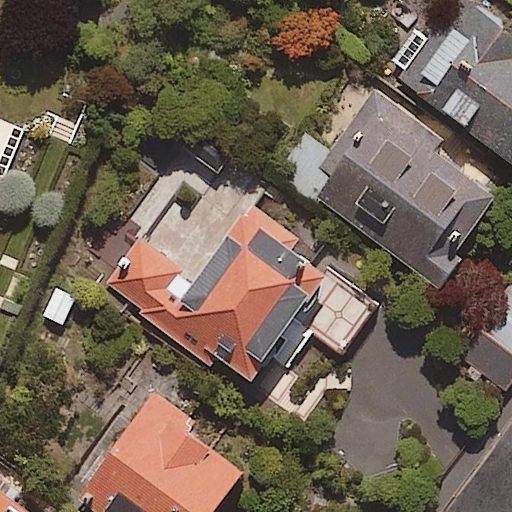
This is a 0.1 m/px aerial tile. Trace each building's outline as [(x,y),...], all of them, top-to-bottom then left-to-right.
[(343,17),(314,0),(309,0),(282,45),(315,64),(343,17)] [(511,27),(473,0),(458,0),(403,79),(511,156),(511,27)] [(451,142),(374,88),(332,149),(310,133),(281,174),(446,290),(467,260),(461,255),(502,197),(442,155),(451,142)] [(205,130),(189,150),(220,175),(236,155),(205,130)] [(230,243),(177,201),(111,287),(212,366),(221,355),(257,383),(303,325),(342,355),(378,309),(254,212),(230,243)] [(511,384),(511,285),(458,354),(506,392),(511,384)] [(207,430),(158,394),(82,499),(100,511),(225,511),(252,476),(201,438),(207,430)] [(35,511),(0,487),(0,511),(35,511)]
